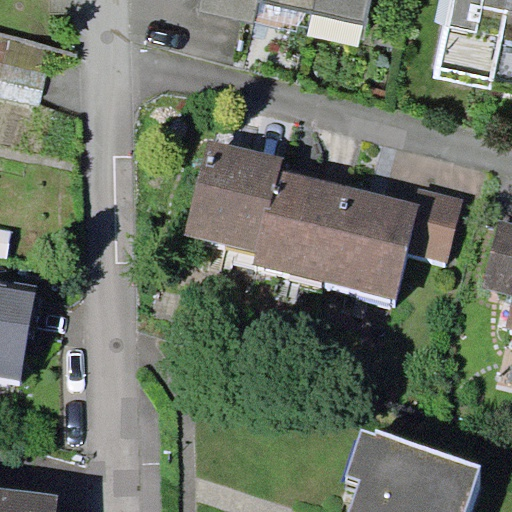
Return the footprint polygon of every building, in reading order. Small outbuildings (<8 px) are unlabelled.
[(262,0),(207,0),(206,8),(259,19),(262,0)] [(385,0),(320,0),(384,11),(385,0)] [(511,0),(474,0),(463,59),(511,69),(511,0)] [(279,169),(203,152),(183,241),(250,256),(245,277),(389,309),(409,216),(275,187),(279,169)] [(465,211),(423,200),(407,260),(449,271),(465,211)] [(28,293),(0,288),(0,388),(12,391),(28,293)] [(453,511),(462,485),(370,455),(351,511),(453,511)]
